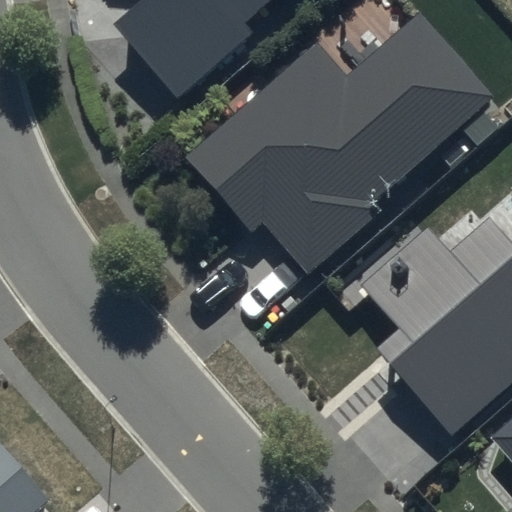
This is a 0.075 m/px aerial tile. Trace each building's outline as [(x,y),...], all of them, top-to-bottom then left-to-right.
[(117,0),(107,8),(178,89),(260,18),(249,5),(255,0),(117,0)] [(311,29),(180,145),(250,223),(260,214),(303,262),(378,196),(371,189),(489,85),(414,0),(412,0),(341,63),(311,29)] [(425,213),(358,271),(393,310),(369,331),(447,420),(511,363),(511,232),(484,200),(444,235),(425,213)] [(511,403),(487,425),(511,453),(511,403)] [(39,511),(54,499),(0,437),(0,511),(39,511)]
